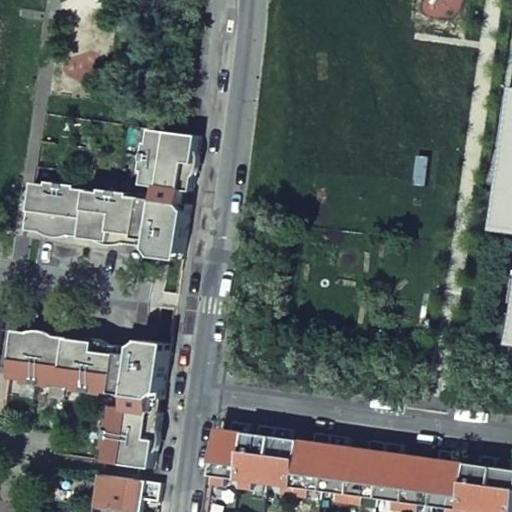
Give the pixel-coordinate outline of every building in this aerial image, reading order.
[(511,92),(493,232),(511,235),(511,92)] [(39,186),(33,229),(52,232),(53,227),(69,230),(68,234),(108,240),(109,235),(124,237),(123,242),(143,245),(145,239),(159,241),(162,249),(162,257),(187,260),(195,205),(192,204),(194,191),(197,192),(200,172),(195,171),(198,155),(202,156),(205,137),(162,130),(160,144),(154,143),(150,171),(156,172),(154,186),(166,187),(164,201),(149,199),(149,201),(136,199),(137,193),(109,189),(108,196),(80,192),(82,186),(53,182),(53,188),(39,186)] [(18,333),(12,376),(26,378),(25,384),(53,387),(53,382),(81,385),(80,391),(108,395),(109,389),(122,391),(121,394),(136,396),(134,409),(123,407),(121,421),(115,421),(111,448),(117,449),(115,463),(158,469),(161,449),(157,448),(159,432),(163,432),(166,413),(163,413),(165,399),(168,400),(175,345),(150,341),(148,349),(143,356),(128,354),(129,348),(109,345),(109,350),(93,347),(93,343),(53,338),(53,342),(37,340),(38,335),(18,333)] [(223,437),(216,485),(229,487),(231,474),(245,476),(243,489),(256,490),(258,478),(286,481),(284,494),(312,498),(314,485),(342,489),(340,502),(367,506),(368,493),(397,497),(395,510),(410,511),(421,511),(423,501),(452,505),(450,511),(478,511),(479,509),(503,511),(511,511),(511,460),(485,457),(483,474),(459,470),(462,454),(430,449),(427,466),(405,463),(407,446),(374,442),(372,458),(349,455),(352,438),(320,434),(318,451),(294,447),(296,431),(264,426),(262,443),(251,441),(253,425),(237,422),(235,439),(223,437)] [(99,492),(97,506),(145,511),(146,505),(146,499),(163,501),(166,484),(105,476),(102,492),(99,492)]
